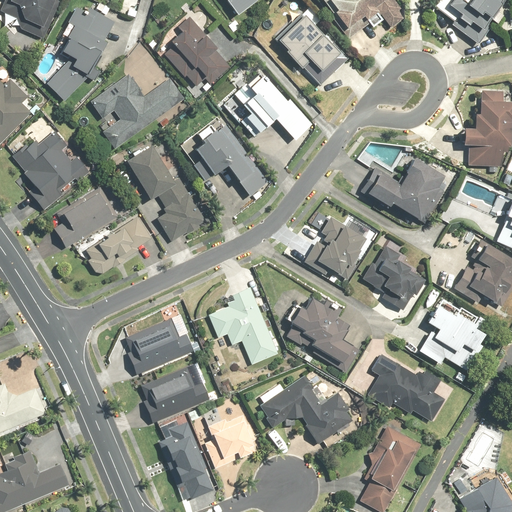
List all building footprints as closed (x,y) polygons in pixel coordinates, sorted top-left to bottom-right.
[(1,0),(0,3),(0,13),(17,20),(21,31),(45,41),(61,0),(1,0)] [(222,0),(233,16),(256,0),(222,0)] [(384,0),(317,0),(347,41),(382,16),(389,26),(398,19),(384,0)] [(450,0),(446,6),(458,15),(450,25),(476,45),(492,24),(493,25),(501,15),(496,11),(504,0),(450,0)] [(64,60),(42,83),(61,102),(84,79),(92,83),(98,72),(91,69),(112,24),(76,7),(54,51),(64,60)] [(301,12),(274,39),(318,83),(345,56),(301,12)] [(177,47),(167,56),(194,87),(204,78),(211,86),(232,68),(187,16),(174,27),(180,33),(171,41),(177,47)] [(129,69),(87,98),(101,118),(112,110),(120,121),(105,132),(115,147),(188,98),(172,75),(145,93),(129,69)] [(257,72),(233,95),(251,113),(239,125),(253,139),(272,120),(293,141),(309,124),(257,72)] [(0,147),(32,117),(22,106),(27,97),(9,79),(3,84),(0,81),(0,147)] [(501,90),(480,90),(480,100),(477,100),(477,114),(472,114),(472,128),(460,128),(460,145),(468,145),(468,165),(498,165),(498,153),(503,153),(503,146),(507,146),(507,121),(511,120),(511,101),(501,102),(501,90)] [(217,113),(177,144),(204,180),(225,164),(249,197),(270,182),(217,113)] [(53,125),(13,155),(39,189),(33,194),(43,206),(57,195),(54,192),(75,176),(78,181),(91,171),(76,152),(70,156),(65,150),(70,146),(53,125)] [(151,145),(124,160),(146,201),(155,196),(164,212),(154,217),(169,243),(204,224),(179,179),(172,183),(151,145)] [(394,183),(372,168),(364,181),(369,184),(363,193),(385,207),(388,203),(421,224),(446,186),(441,183),(443,179),(411,157),(394,183)] [(64,220),(52,227),(63,246),(124,207),(108,181),(59,213),(64,220)] [(511,196),(493,241),(511,248),(511,196)] [(136,214),(81,250),(97,274),(152,238),(136,214)] [(320,241),(323,243),(322,244),(317,241),(304,262),(325,274),(329,268),(345,278),(353,265),(351,264),(365,240),(329,218),(319,233),(324,235),(320,241)] [(511,280),(511,259),(480,240),(473,251),(477,254),(474,259),(484,265),(478,274),(465,267),(453,287),(478,302),(482,297),(499,307),(511,286),(511,282),(511,280)] [(399,255),(384,246),(363,279),(386,293),(382,299),(403,312),(423,278),(395,261),(399,255)] [(215,336),(201,343),(209,358),(214,356),(219,367),(228,363),(216,338),(226,334),(230,345),(241,341),(250,365),(278,354),(251,288),(224,298),(227,306),(206,314),(215,336)] [(437,299),(423,323),(431,328),(417,352),(440,365),(444,359),(464,371),(479,345),(475,343),(481,334),(469,327),(475,317),(459,308),(457,311),(437,299)] [(301,314),(295,310),(286,326),(299,335),(298,337),(310,344),(307,349),(334,364),(331,369),(344,376),(357,354),(338,343),(346,330),(333,322),(338,314),(321,304),(319,308),(308,302),(301,314)] [(171,319),(123,338),(132,359),(127,361),(134,377),(193,354),(187,337),(180,340),(171,319)] [(410,411),(430,422),(444,399),(432,392),(440,380),(424,371),(422,374),(417,371),(415,375),(379,354),(369,370),(377,374),(365,396),(387,408),(390,403),(409,414),(410,411)] [(184,368),(142,384),(151,407),(146,409),(150,421),(207,399),(200,380),(190,384),(184,368)] [(262,402),(257,405),(272,427),(289,415),(293,421),(298,417),(317,444),(354,418),(336,393),(320,405),(300,376),(282,388),(279,384),(259,398),(262,402)] [(0,430),(44,411),(34,389),(16,395),(6,391),(2,384),(0,384),(0,430)] [(217,406),(190,420),(215,470),(254,451),(250,443),(256,440),(243,414),(225,423),(217,406)] [(172,435),(160,440),(180,486),(184,485),(190,499),(213,490),(184,422),(169,428),(172,435)] [(384,511),(421,443),(386,424),(371,452),(367,453),(368,462),(359,480),(365,483),(355,502),(374,511),(384,511)] [(0,464),(0,511),(2,511),(69,486),(58,463),(37,473),(28,452),(0,464)] [(507,511),(510,504),(494,476),(457,499),(463,511),(467,511),(507,511)]
